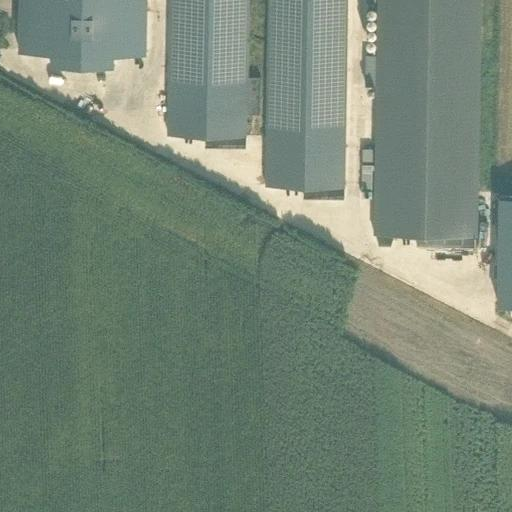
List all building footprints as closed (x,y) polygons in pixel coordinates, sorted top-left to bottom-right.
[(20,0),(19,49),(50,49),(50,65),(113,66),(113,51),(146,51),(146,0),(20,0)] [(169,0),(167,134),(246,136),(246,112),(247,77),(248,0),(169,0)] [(268,0),(265,185),(344,187),(348,0),(268,0)] [(373,234),(375,234),(378,243),(391,244),(394,234),(413,235),(416,244),(475,245),(475,235),(477,236),(481,0),(377,0),(376,65),(366,65),(366,85),(376,86),(373,234)] [(511,196),(500,196),(498,304),(511,304),(511,196)]
